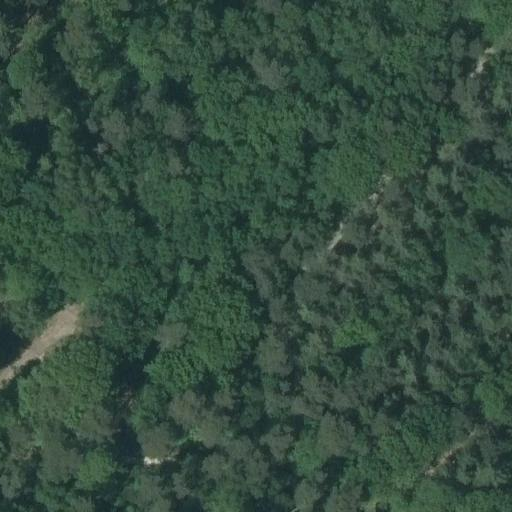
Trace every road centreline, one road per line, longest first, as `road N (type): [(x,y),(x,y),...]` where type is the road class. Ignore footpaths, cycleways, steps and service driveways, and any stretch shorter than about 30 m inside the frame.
road 1 (track): [(450,511),(266,382),(222,367),(163,372),(0,263)]
road 2 (track): [(511,12),(275,302)]
road 3 (unknown): [(275,302),(511,463)]
